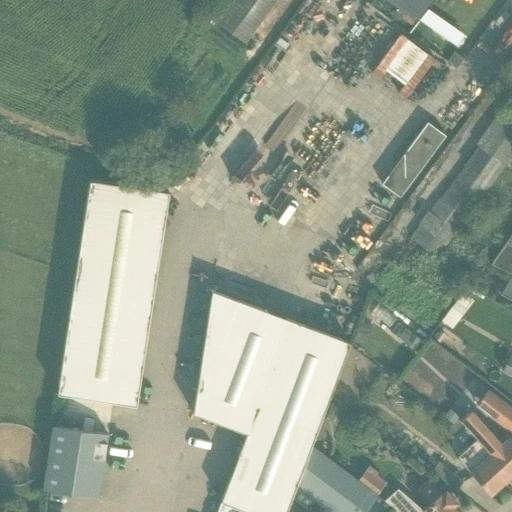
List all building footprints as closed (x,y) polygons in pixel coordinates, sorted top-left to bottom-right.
[(220,0),(207,18),(245,45),(276,0),(220,0)] [(383,0),(413,23),(430,0),(383,0)] [(397,93),(405,99),(433,60),(399,35),(370,74),(378,79),(384,71),(404,85),(397,93)] [(443,86),(457,79),(449,61),(435,68),(443,86)] [(408,239),(435,259),(504,166),(511,172),(511,170),(511,163),(510,161),(511,157),(511,111),(503,106),(474,145),(477,147),(429,213),(427,211),(417,225),(418,226),(408,239)] [(399,198),(444,136),(426,123),(380,185),(399,198)] [(89,180),(56,394),(135,406),(168,192),(89,180)] [(511,232),(502,246),(511,249),(511,232)] [(511,249),(502,246),(490,265),(511,274),(511,249)] [(511,275),(499,296),(511,301),(511,275)] [(285,511),(349,342),(211,291),(192,414),(245,433),(215,511),(285,511)] [(370,325),(362,322),(358,332),(367,335),(370,325)] [(501,372),(511,377),(511,358),(508,356),(501,372)] [(511,405),(489,388),(476,405),(511,432),(511,405)] [(132,421),(133,406),(104,403),(103,418),(132,421)] [(449,410),(443,417),(452,424),(458,417),(449,410)] [(459,421),(458,422),(466,431),(474,441),(476,442),(487,455),(508,478),(511,474),(511,439),(509,437),(501,444),(470,411),(459,421)] [(41,489),(98,498),(107,434),(50,425),(41,489)] [(474,441),(456,458),(469,472),(476,480),(490,495),(508,478),(487,455),(476,442),(474,441)] [(311,447),(299,480),(309,488),(306,492),(331,511),(363,511),(375,496),(311,447)] [(446,468),(438,478),(455,491),(463,481),(446,468)] [(397,488),(383,501),(395,510),(395,511),(396,511),(456,511),(451,507),(456,503),(445,491),(439,496),(426,481),(415,490),(428,505),(421,511),(410,498),(409,499),(397,488)]
